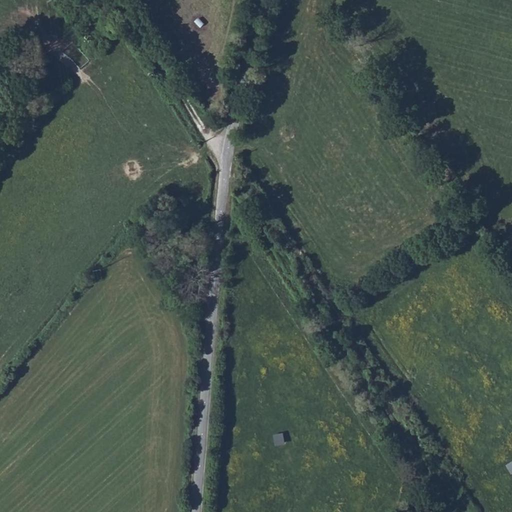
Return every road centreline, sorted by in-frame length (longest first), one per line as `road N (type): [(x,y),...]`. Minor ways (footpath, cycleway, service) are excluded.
road 1 (unclassified): [(265,0),(227,157),(196,511)]
road 2 (track): [(456,511),(226,170)]
road 3 (track): [(227,157),(114,0)]
